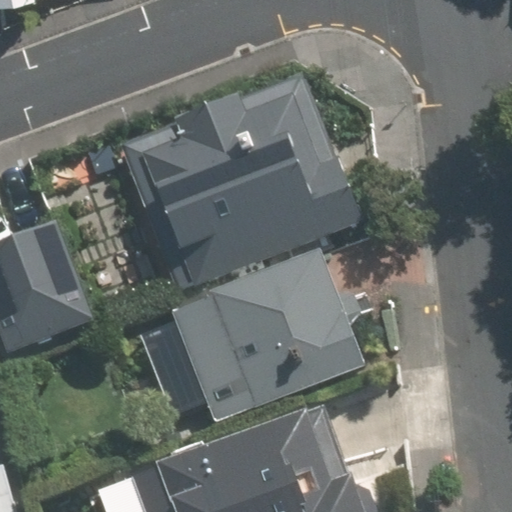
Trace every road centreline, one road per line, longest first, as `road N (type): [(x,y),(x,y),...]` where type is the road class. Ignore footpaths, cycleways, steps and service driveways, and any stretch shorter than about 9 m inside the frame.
road 1 (residential): [(511,310),(471,0)]
road 2 (residential): [(0,104),(285,0)]
